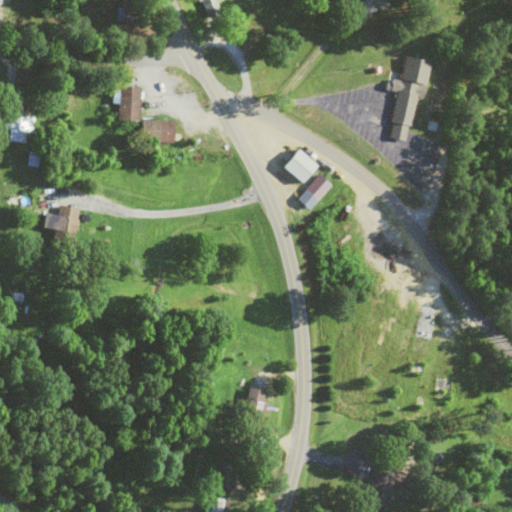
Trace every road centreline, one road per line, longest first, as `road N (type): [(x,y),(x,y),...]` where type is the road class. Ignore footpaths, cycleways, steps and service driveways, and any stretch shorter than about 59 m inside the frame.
road 1 (residential): [(32,511),(59,361),(189,52)]
road 2 (residential): [(511,332),(189,52)]
road 3 (residential): [(189,52),(0,42)]
